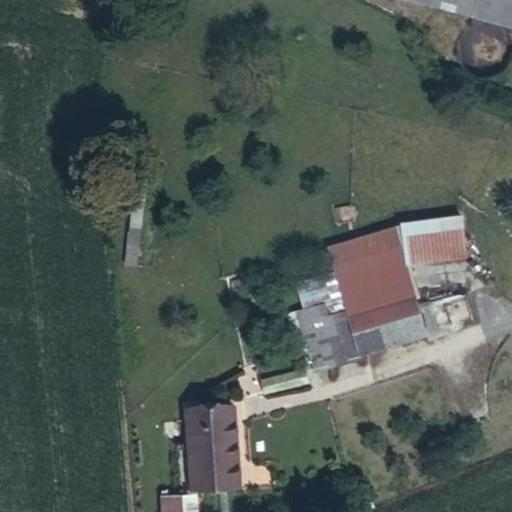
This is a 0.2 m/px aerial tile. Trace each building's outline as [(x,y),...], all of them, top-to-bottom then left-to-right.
[(511,0),(404,0),(511,25),(511,0)] [(467,198),(396,216),(412,250),(475,234),(467,198)] [(333,246),(355,292),(358,300),(421,269),(412,250),(396,216),(333,246)] [(377,339),(425,316),(409,311),(418,285),(430,288),(421,269),(358,300),(377,339)] [(409,311),(425,316),(439,309),(430,288),(418,285),(409,311)] [(334,361),(377,339),(358,300),(355,292),(311,314),(334,361)] [(241,422),(252,421),(250,404),(238,407),(241,422)] [(230,470),(233,489),(261,484),(252,421),(241,422),(238,407),(220,409),(226,448),(230,470)] [(203,411),(208,451),(217,449),(226,448),(220,409),(203,411)] [(226,448),(217,449),(219,470),(230,470),(226,448)] [(217,449),(208,451),(213,492),(233,489),(230,470),(219,470),(217,449)] [(162,493),(162,511),(199,511),(199,493),(162,493)]
